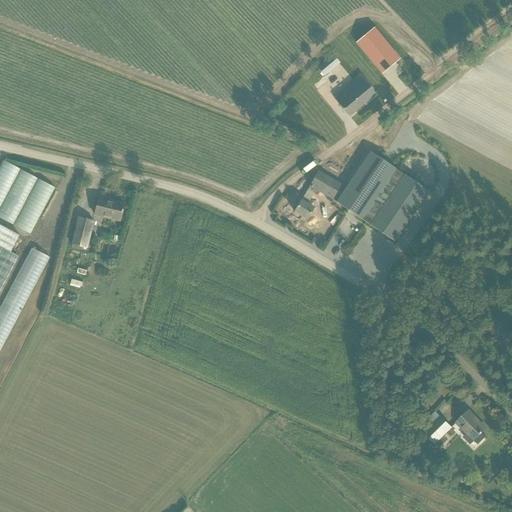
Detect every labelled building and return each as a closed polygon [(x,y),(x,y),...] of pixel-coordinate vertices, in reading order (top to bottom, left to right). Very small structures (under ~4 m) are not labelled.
[(400,59),(374,28),(355,43),(381,74),(400,59)] [(324,62),(317,68),(324,76),(330,70),(339,63),(333,55),(324,62)] [(331,79),(341,74),(338,69),(329,75),(331,79)] [(347,92),(336,101),(351,120),(377,98),(362,80),(356,85),(360,89),(351,97),(347,92)] [(456,121),(511,142),(511,96),(470,81),(456,121)] [(425,136),(511,166),(511,147),(431,119),(425,136)] [(294,212),(294,213),(295,212),(306,219),(306,220),(313,208),(307,204),(315,190),(336,202),(348,210),(394,242),(429,191),(370,152),(346,188),(318,172),(307,190),(302,198),(294,212)] [(0,216),(39,235),(62,187),(8,161),(0,176),(0,216)] [(98,198),(94,215),(119,221),(121,212),(122,212),(123,210),(122,210),(123,204),(122,206),(107,202),(107,200),(98,198)] [(87,248),(91,231),(93,221),(78,217),(76,227),(71,244),(87,248)] [(0,290),(13,265),(18,257),(10,252),(19,235),(0,225),(0,290)] [(84,275),(93,277),(95,271),(85,269),(84,275)] [(484,326),(500,339),(508,329),(493,316),(484,326)] [(469,410),(456,423),(473,441),(480,434),(480,435),(482,433),(482,432),(485,430),(473,418),(475,417),(469,410)] [(434,444),(444,435),(451,428),(440,416),(423,433),(434,444)]
